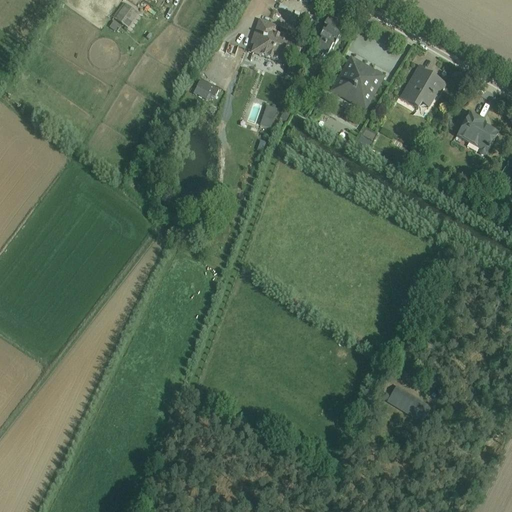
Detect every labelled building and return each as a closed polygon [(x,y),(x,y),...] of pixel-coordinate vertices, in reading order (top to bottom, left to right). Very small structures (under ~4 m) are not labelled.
[(123,4),(112,18),(127,29),(138,14),(123,4)] [(321,41),(316,50),(327,56),(331,49),(333,50),(341,36),(339,35),(344,27),(338,24),(339,22),(330,16),(323,27),(327,29),(325,34),(323,33),(319,40),(321,41)] [(114,22),(109,28),(116,34),(120,28),(114,22)] [(253,46),(250,55),(261,59),(262,58),(265,59),(265,60),(268,61),(268,60),(271,61),(270,62),(273,63),(274,62),(277,63),(277,64),(278,65),(287,41),(274,36),(276,28),(260,22),(251,46),(253,46)] [(350,58),(330,93),(365,113),(385,78),(383,77),(382,79),(352,62),(353,60),(350,58)] [(419,68),(400,101),(418,111),(421,106),(429,110),(435,99),(437,100),(445,86),(428,77),(430,74),(419,68)] [(200,81),(196,88),(215,98),(219,91),(200,81)] [(267,107),(260,127),(270,130),(277,111),(267,107)] [(470,116),(457,139),(479,151),(479,156),(483,158),(484,158),(497,136),(481,126),(483,123),(470,116)] [(365,129),(356,145),(368,152),(377,136),(365,129)] [(259,141),(256,154),(261,156),(263,150),(264,150),(266,143),(259,141)] [(349,333),(344,339),(354,347),(359,341),(349,333)] [(396,387),(386,404),(422,425),(432,409),(396,387)]
